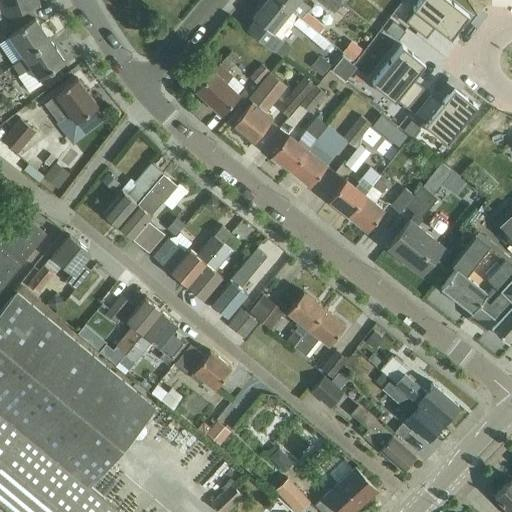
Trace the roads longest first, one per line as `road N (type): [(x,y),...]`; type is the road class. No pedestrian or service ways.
road 1 (residential): [(511,395),(146,98)]
road 2 (unclassified): [(421,506),(61,209)]
road 3 (residential): [(61,209),(146,98)]
road 4 (tertiary): [(421,506),(511,414)]
